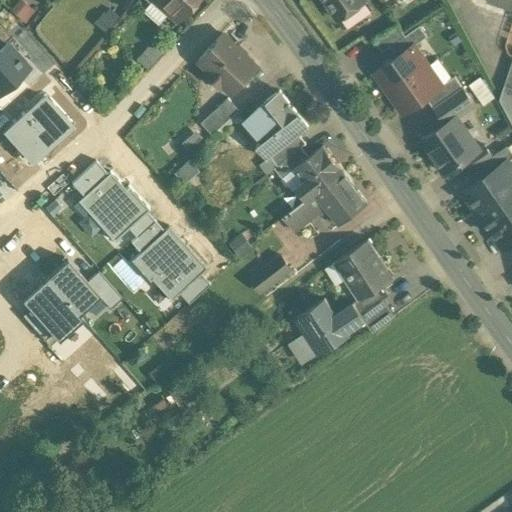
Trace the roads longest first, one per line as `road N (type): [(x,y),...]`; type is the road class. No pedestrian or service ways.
road 1 (tertiary): [(265,0),(511,344)]
road 2 (residential): [(0,222),(117,120),(234,0)]
